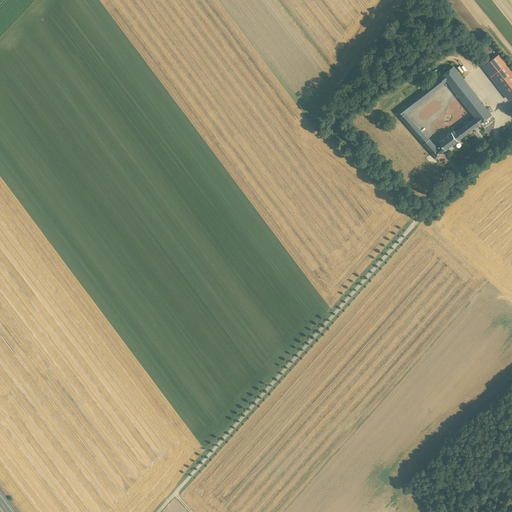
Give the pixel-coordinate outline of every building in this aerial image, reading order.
[(511,70),(499,53),(481,65),(507,101),(511,98),(511,70)] [(493,115),(468,82),(455,67),(444,76),(448,81),(477,118),(482,124),(493,115)] [(444,76),(396,112),(401,118),(406,114),(408,113),(448,81),(444,76)] [(437,149),(406,114),(401,118),(433,154),(438,150),(437,149)] [(439,116),(430,126),(437,132),(445,122),(439,116)] [(477,118),(466,126),(471,132),(473,131),(482,124),(477,118)] [(482,124),(473,131),(475,134),(484,127),(482,124)] [(466,126),(457,133),(455,131),(453,133),(459,141),(471,132),(466,126)] [(453,133),(440,143),(442,145),(437,149),(438,150),(442,155),(459,141),(453,133)] [(442,155),(438,150),(433,154),(437,159),(442,155)]
